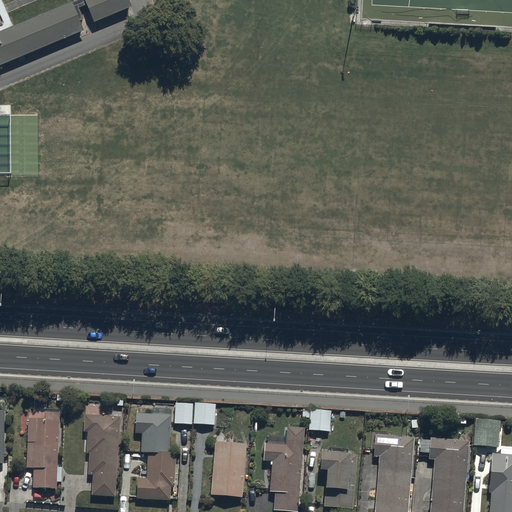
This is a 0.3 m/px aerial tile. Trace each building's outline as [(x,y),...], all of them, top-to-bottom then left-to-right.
[(86,0),(84,1),(94,27),(132,11),(126,0),(86,0)] [(72,6),(0,36),(0,72),(84,37),(72,6)] [(175,425),(192,426),(193,404),(176,403),(175,425)] [(195,405),(194,426),(215,427),(216,406),(195,405)] [(309,432),(330,433),(331,413),(311,412),(309,432)] [(37,415),(37,420),(29,420),(26,469),(36,470),(35,490),(58,490),(60,416),(37,415)] [(176,456),(169,455),(170,436),(171,416),(143,415),(136,415),(135,435),(142,435),(141,454),(149,455),(147,480),(138,479),(137,500),(169,502),(170,489),(174,489),(176,456)] [(87,477),(94,477),(93,497),(116,499),(120,419),(96,418),(89,417),(85,417),(84,433),(89,433),(87,477)] [(473,447),(499,450),(501,423),(475,421),(473,447)] [(288,429),(287,446),(265,445),(264,462),(273,462),(270,494),(276,494),(274,511),(282,511),(281,511),(298,511),(304,431),(288,429)] [(408,511),(414,439),(381,436),(376,436),(374,457),(379,457),(375,511),(408,511)] [(463,511),(469,443),(436,441),(431,440),(429,461),(435,462),(430,511),(463,511)] [(211,497),(242,499),(246,446),(216,444),(211,497)] [(324,509),(353,511),(357,457),(329,455),(322,454),(321,473),(327,473),(324,509)] [(511,511),(511,456),(493,456),(489,511),(511,511)] [(57,495),(41,494),(41,503),(57,504),(57,495)]
